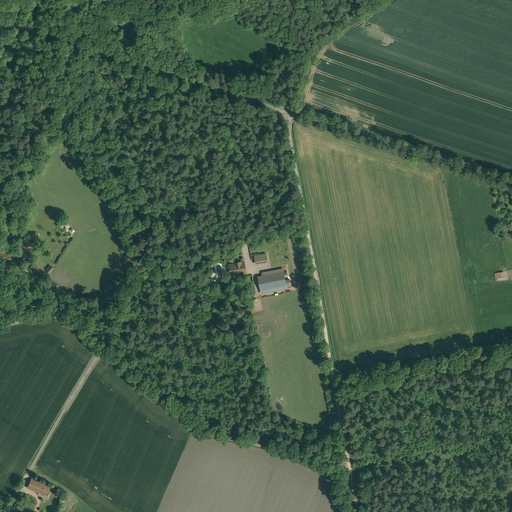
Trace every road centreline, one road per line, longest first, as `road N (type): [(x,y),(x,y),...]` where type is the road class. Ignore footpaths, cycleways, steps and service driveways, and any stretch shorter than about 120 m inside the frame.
road 1 (unclassified): [(0,23),(511,181)]
road 2 (track): [(284,109),(357,511)]
road 3 (track): [(0,325),(55,311),(196,426),(349,463)]
